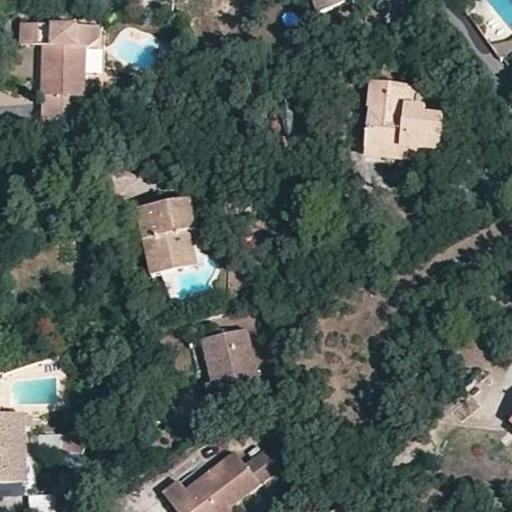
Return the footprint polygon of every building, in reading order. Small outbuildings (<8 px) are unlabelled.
[(362,0),(312,0),(318,15),(362,0)] [(29,36),(29,25),(19,25),(17,45),(39,47),(29,36)] [(95,28),(29,25),(29,36),(39,47),(38,97),(41,98),(40,118),(80,118),(84,47),(95,41),(95,28)] [(254,95),(244,75),(221,84),(231,107),(254,95)] [(374,90),(367,158),(402,161),(439,165),(443,124),(427,122),(428,113),(411,111),(413,94),(374,90)] [(402,161),(367,158),(366,166),(401,170),(402,161)] [(190,252),(197,251),(195,235),(203,234),(198,202),(144,210),(153,278),(193,272),(190,252)] [(200,271),(197,251),(190,252),(193,272),(200,271)] [(197,341),(210,385),(215,400),(265,385),(247,326),(197,341)] [(215,400),(210,385),(205,387),(209,402),(215,400)] [(0,391),(0,487),(28,486),(24,416),(2,417),(0,391)] [(298,432),(287,405),(262,415),(267,428),(280,423),(286,438),(298,432)] [(161,498),(172,511),(232,511),(281,474),(266,455),(247,470),(236,457),(211,477),(216,483),(204,492),(199,486),(186,497),(177,485),(161,498)] [(204,492),(216,483),(211,477),(199,486),(204,492)] [(353,511),(347,500),(328,511),(353,511)]
